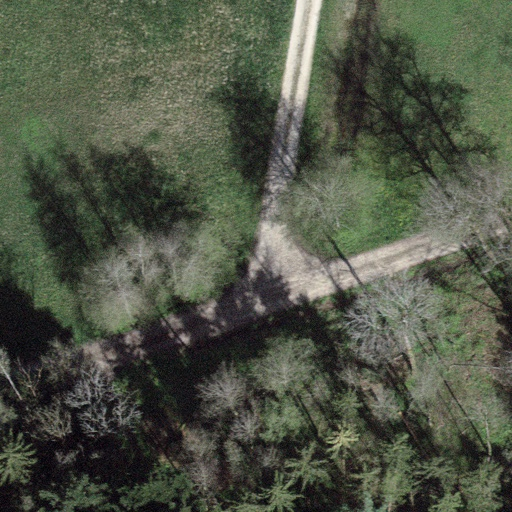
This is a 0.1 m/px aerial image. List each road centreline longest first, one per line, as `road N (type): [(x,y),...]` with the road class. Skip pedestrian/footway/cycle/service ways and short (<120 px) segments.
road 1 (track): [(511,223),(0,390)]
road 2 (track): [(311,0),(263,304)]
